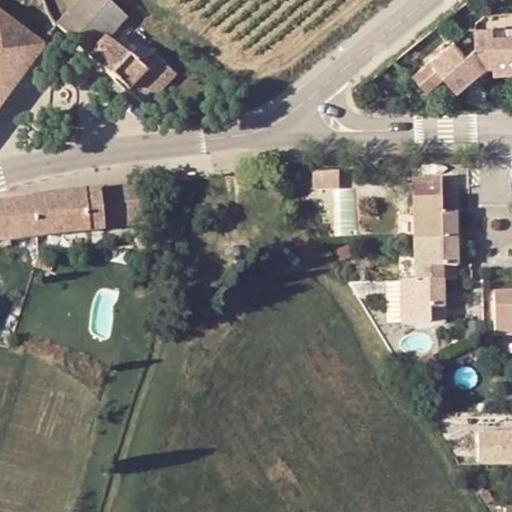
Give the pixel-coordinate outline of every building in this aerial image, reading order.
[(103,0),(78,0),(59,20),(55,26),(136,105),(140,105),(171,75),(152,58),(141,67),(107,35),(123,18),(103,0)] [(0,103),(39,49),(0,22),(0,103)] [(457,36),(403,82),(415,97),(433,82),(445,96),(477,71),(483,72),(483,78),(511,76),(510,63),(511,63),(511,41),(509,41),(508,22),(476,22),(476,36),(457,36)] [(343,177),(316,177),(316,191),(343,192),(343,177)] [(143,223),(139,183),(28,199),(34,237),(143,223)] [(407,184),(408,245),(452,243),(449,204),(448,204),(448,183),(407,184)] [(0,240),(34,237),(28,199),(0,203),(0,240)] [(452,269),(452,243),(408,245),(407,285),(436,284),(436,269),(452,269)] [(436,269),(436,284),(452,284),(452,269),(436,269)] [(436,284),(407,285),(393,286),(393,326),(421,326),(421,309),(437,308),(436,284)] [(511,296),(495,297),(494,341),(511,340),(511,296)] [(437,308),(421,309),(421,326),(437,326),(437,308)] [(425,353),(396,369),(405,383),(433,366),(425,353)] [(511,450),(462,452),(463,467),(511,466),(511,450)]
